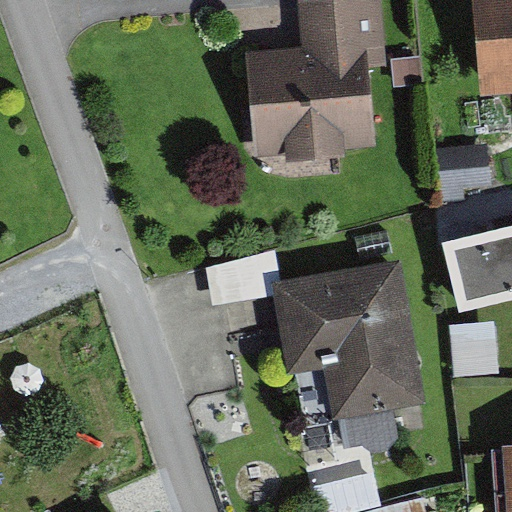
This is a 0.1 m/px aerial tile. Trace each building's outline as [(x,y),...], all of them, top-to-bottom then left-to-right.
[(511,0),(490,0),(498,99),(511,97),(511,0)] [(319,53),(262,57),(268,151),(392,143),(384,6),(316,10),(319,53)] [(511,237),(463,249),(478,313),(511,305),(511,237)] [(212,264),(218,301),(285,289),(279,253),(212,264)] [(409,266),(287,288),(302,374),(342,367),(350,414),(433,399),(409,266)] [(11,406),(0,407),(0,497),(24,494),(11,406)]
